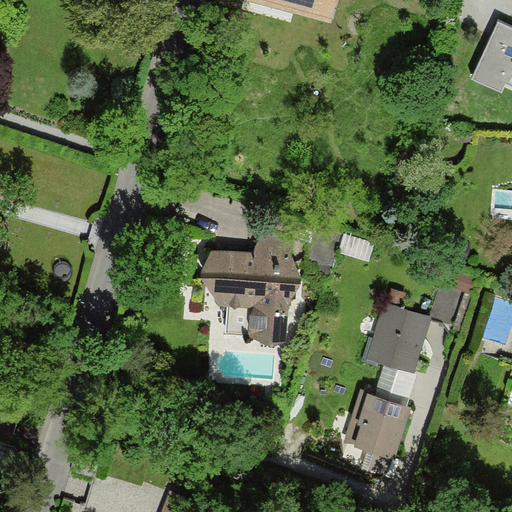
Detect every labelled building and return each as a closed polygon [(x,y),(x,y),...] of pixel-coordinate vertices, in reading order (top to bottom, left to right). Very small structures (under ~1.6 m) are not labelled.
[(511,27),(498,22),(473,78),(502,91),(506,83),(511,85),(511,27)] [(283,336),(287,299),(297,279),(289,250),(301,219),(268,210),(254,251),(213,248),(211,275),(221,303),(229,304),(227,332),(283,336)] [(460,295),(440,288),(431,318),(451,324),(460,295)] [(410,371),(428,317),(380,301),(362,355),(385,363),(410,371)] [(410,371),(385,363),(376,394),(407,404),(413,388),(418,373),(410,371)] [(376,394),(358,388),(341,441),(390,456),(407,404),(376,394)] [(0,441),(0,469),(10,472),(17,446),(0,441)] [(202,511),(204,506),(172,494),(165,511),(202,511)]
